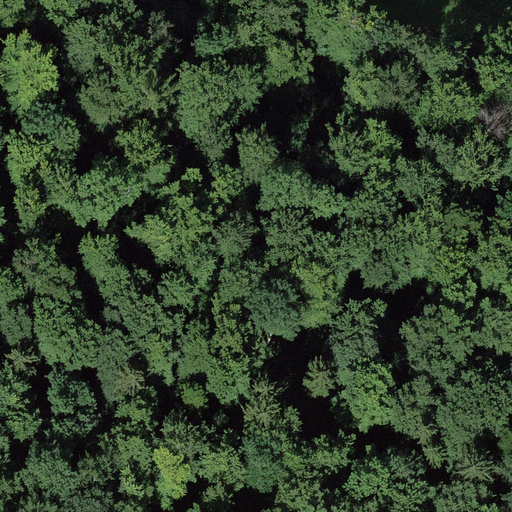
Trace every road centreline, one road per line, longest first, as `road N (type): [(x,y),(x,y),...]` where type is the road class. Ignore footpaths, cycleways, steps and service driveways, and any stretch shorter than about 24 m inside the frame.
road 1 (track): [(0,151),(511,178)]
road 2 (track): [(0,399),(173,418),(278,442),(492,511)]
road 3 (track): [(511,66),(207,0)]
